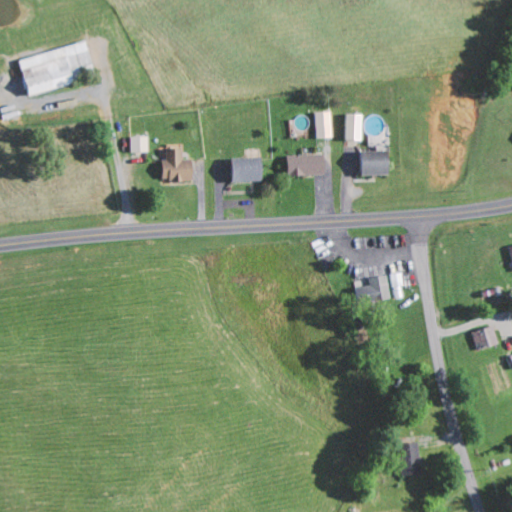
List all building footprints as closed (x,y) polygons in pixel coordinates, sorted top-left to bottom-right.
[(22,59),(32,95),(78,83),(74,71),(95,65),(89,41),(22,59)] [(317,112),(319,138),(335,137),(334,111),(317,112)] [(349,139),(365,140),(366,114),(349,114),(349,139)] [(151,136),(133,137),(134,152),(151,152),(151,136)] [(169,148),(169,160),(166,160),(166,182),(196,181),(195,159),(185,159),(185,148),(169,148)] [(393,150),(366,151),(366,175),(393,174),(393,150)] [(329,174),(328,154),(291,155),(292,176),(329,174)] [(265,156),(235,157),(236,181),(266,180),(265,156)] [(393,302),(391,277),(359,279),(361,304),(393,302)] [(502,343),(496,326),(474,333),(480,351),(502,343)] [(407,476),(425,475),(424,443),(404,444),(407,476)]
